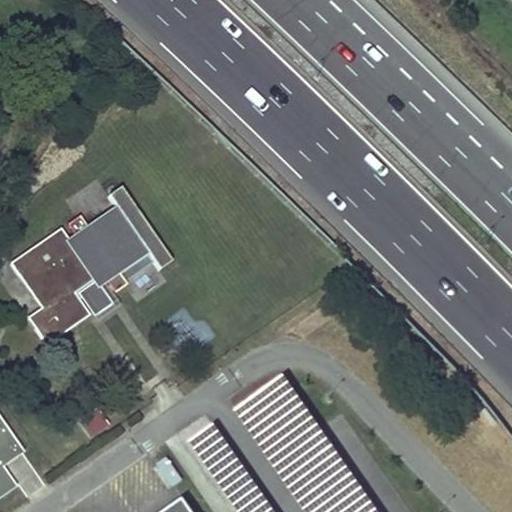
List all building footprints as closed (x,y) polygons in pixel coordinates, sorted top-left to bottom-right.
[(60,230),(10,264),(40,309),(26,319),(45,345),(88,316),(78,301),(85,296),(98,315),(112,306),(98,286),(105,281),(114,294),(126,285),(118,273),(147,253),(159,271),(171,263),(120,188),(108,196),(117,209),(87,229),(79,217),(67,225),(75,237),(68,242),(60,230)] [(377,511),(288,375),(236,408),(303,511),(377,511)] [(0,419),(0,496),(14,487),(0,467),(22,452),(0,419)] [(166,489),(180,483),(170,458),(155,464),(166,489)] [(189,511),(181,500),(164,511),(189,511)]
